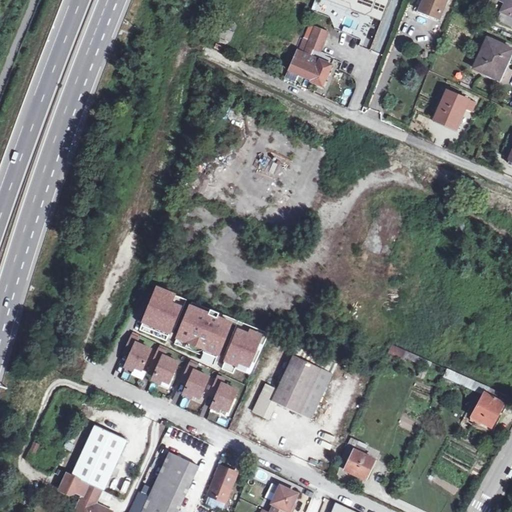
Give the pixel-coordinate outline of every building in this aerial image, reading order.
[(341,0),(350,4),(352,9),(382,20),(389,0),(341,0)] [(423,0),(420,9),(439,17),(445,0),(423,0)] [(511,0),(505,0),(497,20),(511,26),(511,0)] [(227,22),(224,28),(235,32),(237,27),(227,22)] [(312,25),(300,51),(305,54),(313,35),(317,27),(312,25)] [(235,32),(224,28),(223,27),(219,36),(231,41),(235,32)] [(317,27),(313,35),(325,40),(328,32),(317,27)] [(313,35),(305,54),(317,59),(322,61),(323,59),(335,64),(338,58),(327,54),(327,51),(321,49),(325,40),(313,35)] [(510,49),(487,38),(473,67),(497,78),(510,49)] [(305,54),(300,51),(299,51),(290,70),(312,80),(312,81),(325,87),(335,64),(323,59),(322,61),(317,59),(305,54)] [(448,90),(446,89),(433,117),(455,127),(464,107),(471,110),(475,102),(458,94),(461,89),(450,84),(448,90)] [(159,289),(142,331),(168,342),(174,329),(177,330),(189,301),(159,289)] [(194,303),(177,345),(204,356),(202,361),(216,366),(235,320),(194,303)] [(240,322),(235,335),(238,336),(224,370),(235,375),(237,370),(252,376),(271,335),(240,322)] [(132,337),(126,352),(132,354),(127,367),(135,371),(136,367),(143,371),(152,350),(138,344),(139,340),(132,337)] [(267,353),(288,358),(291,347),(271,341),(267,353)] [(391,351),(409,358),(412,353),(394,345),(391,351)] [(299,348),(294,358),(334,375),(338,366),(299,348)] [(159,350),(153,365),(160,368),(154,381),(162,384),(163,381),(170,384),(179,363),(165,357),(167,353),(159,350)] [(412,353),(409,358),(424,365),(426,359),(412,353)] [(334,375),(294,358),(277,393),(268,389),(255,415),(270,422),(277,406),(313,421),(315,415),(323,398),(334,375)] [(191,364),(184,379),(191,382),(185,395),(193,399),(194,395),(201,398),(210,378),(196,372),(198,368),(191,364)] [(490,386),(449,369),(446,375),(487,393),(490,386)] [(219,378),(212,393),(219,396),(213,408),(221,412),(222,409),(229,412),(238,391),(224,385),(226,381),(219,378)] [(492,390),(489,396),(496,400),(499,394),(492,390)] [(496,400),(489,396),(485,393),(472,416),(473,417),(472,420),(482,427),(484,424),(490,427),(503,404),(496,400)] [(335,403),(323,398),(315,415),(327,421),(335,403)] [(96,426),(72,478),(102,492),(104,493),(128,441),(96,426)] [(358,445),(351,442),(339,466),(365,479),(374,460),(355,451),(358,445)] [(145,511),(173,511),(194,465),(172,454),(145,511)] [(194,465),(173,511),(179,511),(200,468),(194,465)] [(232,473),(217,466),(205,494),(220,500),(232,473)] [(72,478),(68,476),(60,492),(70,496),(77,494),(84,497),(83,498),(96,504),(102,492),(72,478)] [(297,494),(282,487),(273,505),(276,506),(272,511),(290,511),(298,497),(297,494)] [(95,508),(96,504),(83,498),(76,511),(109,511),(101,508),(101,510),(95,508)]
